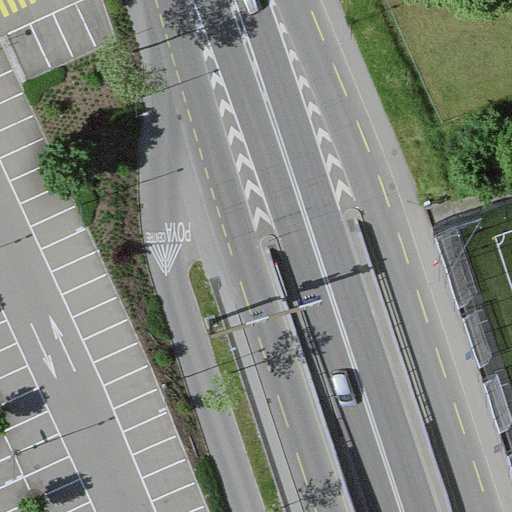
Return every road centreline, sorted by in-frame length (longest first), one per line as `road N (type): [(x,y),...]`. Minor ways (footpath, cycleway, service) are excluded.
road 1 (secondary): [(488,511),(381,187),(293,0)]
road 2 (secondary): [(170,0),(227,240),(319,511)]
road 3 (secondary): [(403,511),(266,98)]
